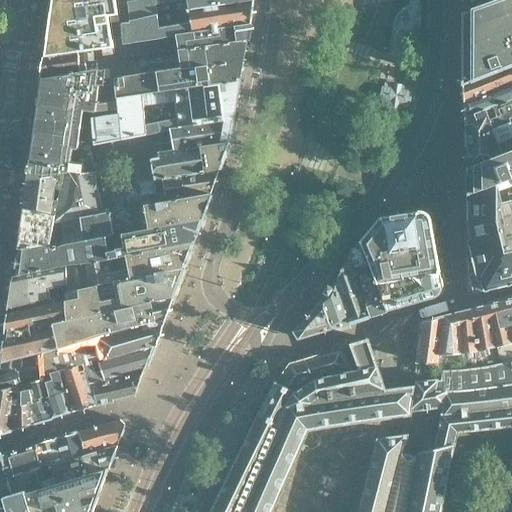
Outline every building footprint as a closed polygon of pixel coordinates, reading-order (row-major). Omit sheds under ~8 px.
[(52,0),(50,14),(93,7),(112,4),(126,1),(129,21),(154,17),(152,3),(168,0),(184,0),(186,5),(175,7),(176,13),(192,11),(252,1),(252,0),(52,0)] [(511,0),(502,0),(481,8),(480,7),(469,11),(469,10),(462,13),(463,83),(511,64),(511,0)] [(119,44),(249,23),(249,22),(250,16),(252,1),(192,11),(192,24),(175,26),(176,13),(154,17),(129,21),(48,34),(45,57),(95,49),(97,63),(98,63),(117,60),(119,44)] [(129,21),(126,1),(112,4),(114,14),(95,17),(93,7),(50,14),(48,34),(129,21)] [(97,178),(94,158),(76,156),(82,117),(95,119),(117,115),(115,100),(239,80),(246,39),(247,39),(250,23),(249,23),(119,44),(117,60),(98,63),(97,75),(86,75),(42,77),(38,105),(27,181),(64,179),(58,222),(66,220),(130,208),(127,193),(141,190),(140,183),(157,180),(154,164),(119,170),(120,174),(97,178)] [(97,63),(95,49),(45,57),(44,57),(42,77),(86,75),(85,65),(97,63)] [(511,64),(463,83),(464,117),(465,116),(511,100),(511,64)] [(115,100),(117,115),(118,119),(90,123),(95,146),(170,132),(174,152),(228,142),(231,128),(230,128),(231,121),(232,121),(237,90),(238,90),(239,81),(239,80),(115,100)] [(408,103),(410,92),(399,90),(400,86),(394,85),(393,89),(383,88),(381,99),(388,100),(388,105),(391,105),(391,108),(396,109),(397,106),(400,107),(401,102),(408,103)] [(511,100),(465,116),(466,167),(511,148),(511,100)] [(219,169),(222,160),(225,152),(226,150),(227,144),(228,145),(229,142),(228,142),(174,152),(152,156),(154,164),(157,180),(219,169)] [(511,179),(511,148),(466,167),(467,195),(511,179)] [(210,193),(213,185),(219,169),(157,180),(140,183),(141,190),(127,193),(130,208),(210,193)] [(58,222),(64,179),(27,181),(18,248),(69,238),(66,220),(58,222)] [(511,179),(467,195),(467,199),(467,200),(468,200),(468,217),(468,218),(467,218),(467,222),(468,222),(468,224),(469,225),(470,225),(472,237),(471,237),(472,238),(468,239),(469,245),(468,245),(468,246),(468,247),(468,248),(468,249),(468,254),(468,256),(468,257),(468,258),(468,263),(468,264),(468,265),(468,266),(468,267),(468,272),(468,274),(468,275),(468,276),(469,275),(469,276),(470,276),(473,290),(472,290),(473,293),(475,292),(483,290),(483,291),(489,289),(507,284),(507,285),(511,284),(511,283),(511,282),(511,179)] [(183,265),(185,260),(189,250),(188,250),(191,244),(192,244),(192,243),(107,258),(103,236),(201,218),(205,208),(204,207),(206,202),(207,203),(210,193),(130,208),(66,220),(69,238),(18,248),(14,276),(65,266),(69,288),(183,267),(184,265),(183,265)] [(438,265),(437,258),(438,258),(437,255),(435,248),(436,248),(435,245),(434,238),(433,231),(432,231),(431,224),(432,224),(431,220),(430,218),(430,217),(430,216),(429,216),(428,214),(427,213),(425,212),(422,212),(422,211),(421,211),(419,211),(414,212),(407,214),(406,213),(404,214),(397,215),(396,215),(394,215),(394,216),(387,217),(386,217),(381,217),(381,218),(379,221),(378,221),(364,238),(364,239),(372,265),(375,274),(386,311),(402,306),(409,304),(412,303),(419,301),(422,300),(421,300),(428,298),(434,297),(435,296),(438,295),(437,294),(438,293),(440,291),(441,289),(441,287),(442,288),(442,287),(442,285),(442,284),(441,279),(441,280),(440,272),(439,265),(438,265)] [(192,241),(194,235),(195,235),(196,233),(194,233),(197,227),(198,227),(199,225),(198,225),(200,219),(201,219),(201,218),(103,236),(107,258),(192,243),(193,241),(192,241)] [(386,311),(375,274),(368,276),(365,267),(372,265),(364,239),(353,253),(350,257),(355,270),(360,269),(363,278),(357,279),(369,316),(386,311)] [(357,279),(355,270),(350,257),(350,256),(349,258),(348,258),(347,260),(348,261),(344,267),(344,266),(337,279),(335,281),(336,282),(348,322),(369,316),(357,279)] [(69,301),(69,288),(65,266),(14,276),(9,314),(69,301)] [(172,296),(173,293),(172,292),(174,286),(175,286),(180,275),(179,275),(181,270),(182,270),(183,267),(69,288),(69,301),(69,319),(172,296)] [(348,322),(336,282),(335,283),(334,283),(330,288),(331,289),(323,300),(323,301),(332,328),(348,322)] [(57,347),(86,339),(110,333),(163,318),(169,304),(172,297),(172,296),(69,319),(57,322),(57,347)] [(511,299),(502,302),(492,305),(492,306),(488,306),(487,306),(500,362),(511,359),(511,299)] [(69,319),(69,301),(9,314),(6,333),(57,322),(69,319)] [(332,328),(323,301),(318,306),(318,307),(314,311),(311,314),(312,314),(307,319),(305,321),(305,320),(303,321),(304,322),(296,330),(295,330),(294,331),(299,338),(332,328)] [(500,362),(487,306),(486,306),(487,307),(483,308),(483,307),(473,310),(482,349),(491,347),(493,357),(484,359),(485,365),(500,362)] [(482,349),(473,310),(472,310),(471,310),(471,311),(465,312),(463,312),(460,313),(459,313),(461,352),(461,368),(485,365),(484,359),(475,361),(472,352),(482,349)] [(461,352),(459,313),(444,317),(443,317),(443,318),(427,322),(427,321),(421,323),(420,329),(421,329),(419,340),(419,342),(418,351),(418,355),(417,355),(416,364),(438,364),(438,355),(461,352)] [(68,369),(84,364),(92,362),(104,358),(154,343),(163,318),(110,333),(110,342),(88,348),(86,339),(57,347),(57,372),(68,369)] [(57,347),(57,322),(6,333),(2,362),(48,349),(57,347)] [(439,511),(443,498),(445,489),(446,486),(445,485),(457,432),(511,425),(511,359),(500,362),(485,365),(461,368),(443,371),(441,381),(437,382),(437,379),(436,379),(436,380),(415,381),(414,381),(414,386),(400,388),(400,387),(398,388),(397,388),(395,389),(390,389),(389,389),(387,389),(387,390),(385,390),(368,339),(350,344),(351,346),(352,346),(359,370),(350,373),(343,349),(343,346),(305,358),(292,362),(291,362),(289,363),(275,381),(274,381),(274,382),(273,384),(260,411),(259,411),(258,414),(247,436),(239,434),(235,442),(242,447),(214,507),(211,511),(511,511),(511,475),(508,476),(497,511),(439,511)] [(145,366),(148,358),(154,343),(104,358),(108,369),(95,373),(92,362),(84,364),(88,383),(105,378),(145,366)] [(0,376),(48,363),(48,349),(2,362),(0,372),(0,376)] [(16,382),(48,374),(48,363),(0,376),(0,391),(16,387),(16,382)] [(92,405),(88,383),(84,364),(68,369),(72,411),(92,405)] [(139,384),(140,381),(139,381),(140,378),(141,378),(142,376),(142,375),(144,369),(145,369),(145,368),(146,366),(145,366),(105,378),(109,400),(133,393),(133,394),(135,393),(136,391),(136,390),(138,383),(139,384)] [(72,411),(68,369),(57,372),(57,376),(36,382),(38,402),(34,403),(35,422),(53,417),(72,411)] [(109,400),(105,378),(88,383),(92,405),(109,400)] [(35,422),(34,403),(38,402),(36,382),(16,387),(17,400),(13,429),(35,422)] [(0,433),(13,429),(17,400),(16,387),(0,391),(0,433)] [(117,444),(124,424),(120,420),(78,432),(81,455),(117,444)] [(34,470),(81,455),(78,432),(30,447),(16,452),(15,452),(0,456),(0,497),(1,497),(39,486),(34,470)] [(109,467),(112,460),(117,444),(81,455),(34,470),(39,486),(104,465),(109,467)] [(94,511),(109,468),(110,467),(109,467),(104,465),(39,486),(1,497),(5,511),(94,511)]
